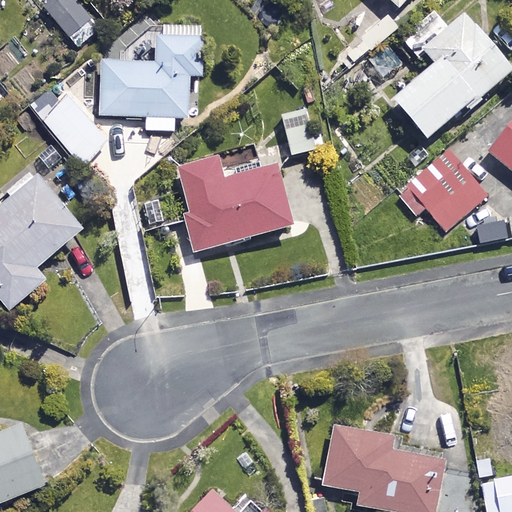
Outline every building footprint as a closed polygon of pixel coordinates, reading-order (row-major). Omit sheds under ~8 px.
[(73,0),(42,0),(36,5),(66,39),(90,19),(73,0)] [(381,0),(393,11),(403,0),(381,0)] [(388,102),(420,142),(459,111),(465,118),(482,104),(477,97),(505,75),(461,18),(444,31),(431,15),(404,36),(430,69),(388,102)] [(199,44),(152,42),(151,65),(95,64),(93,119),(144,121),(144,134),(173,135),(173,120),(185,120),(187,80),(198,80),(199,44)] [(77,103),(63,88),(33,117),(81,167),(109,140),(75,105),(77,103)] [(305,110),(276,116),(287,162),(315,155),(305,110)] [(511,120),(484,155),(511,176),(511,120)] [(486,200),(445,154),(396,199),(413,219),(423,211),(445,236),(486,200)] [(219,184),(213,160),(174,170),(187,217),(181,218),(191,257),(286,232),(270,170),(219,184)] [(78,233),(28,172),(3,193),(9,200),(0,207),(0,305),(6,312),(42,282),(33,271),(78,233)] [(0,431),(0,502),(45,484),(21,423),(0,431)] [(387,440),(331,430),(320,488),(358,495),(355,509),(370,511),(428,511),(438,465),(384,454),(387,440)] [(511,511),(511,477),(480,483),(484,511),(511,511)] [(228,511),(207,493),(189,511),(228,511)]
